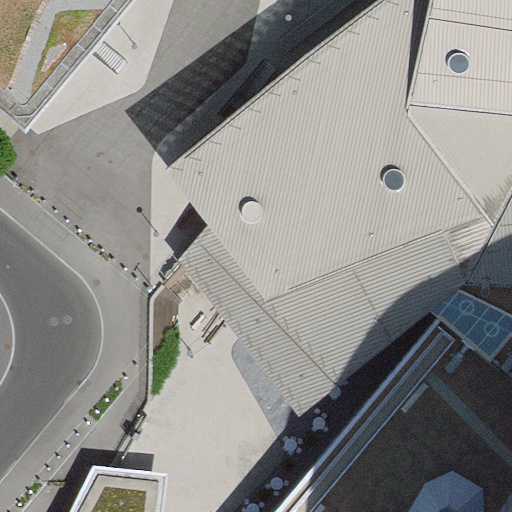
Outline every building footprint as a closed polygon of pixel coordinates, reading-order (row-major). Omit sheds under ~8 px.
[(0,0),(0,113),(19,130),(92,42),(126,0),(0,0)] [(511,361),(511,0),(376,0),(237,108),(164,165),(209,225),(211,228),(305,345),(336,385),(432,310),(441,318),(504,364),(511,361)] [(211,228),(209,225),(177,262),(298,417),(336,385),(305,345),(211,228)] [(501,511),(511,495),(511,369),(504,364),(441,318),(273,511),(501,511)] [(159,511),(162,473),(114,465),(92,462),(72,508),(70,511),(159,511)] [(511,511),(511,495),(501,511),(511,511)]
